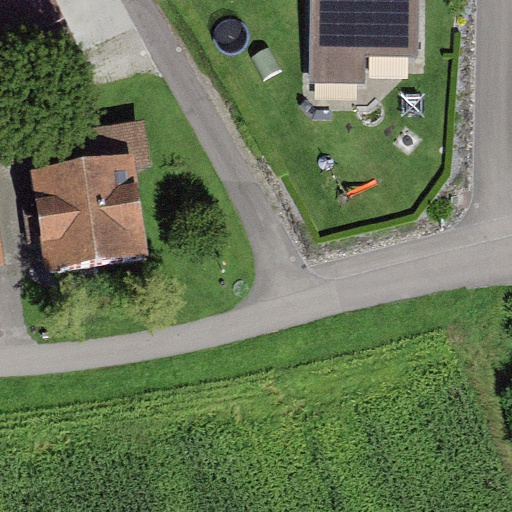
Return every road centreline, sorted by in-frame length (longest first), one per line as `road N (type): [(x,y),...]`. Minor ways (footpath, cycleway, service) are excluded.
road 1 (residential): [(138,0),(302,307)]
road 2 (residential): [(302,307),(190,341),(0,364)]
road 3 (residential): [(497,0),(504,256)]
road 4 (residential): [(504,256),(302,307)]
